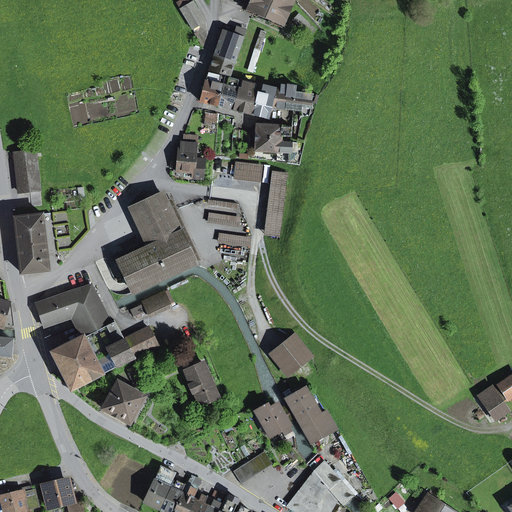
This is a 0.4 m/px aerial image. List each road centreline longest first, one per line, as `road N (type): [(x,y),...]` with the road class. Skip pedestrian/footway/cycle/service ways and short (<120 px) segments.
road 1 (residential): [(16,291),(57,276),(153,168),(184,116),(215,23)]
road 2 (track): [(257,233),(274,285),(307,328),(463,427),(511,440)]
road 3 (residential): [(38,374),(95,416),(266,511)]
